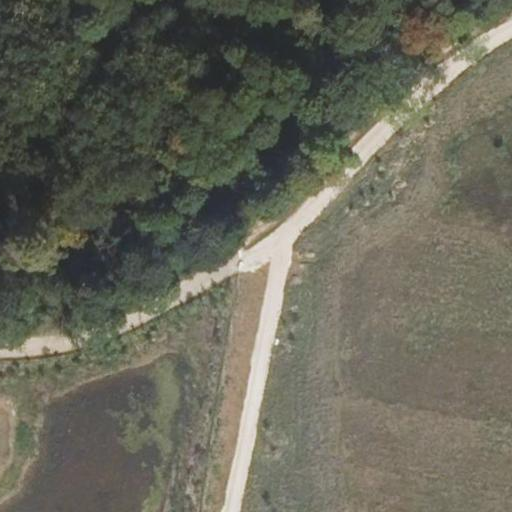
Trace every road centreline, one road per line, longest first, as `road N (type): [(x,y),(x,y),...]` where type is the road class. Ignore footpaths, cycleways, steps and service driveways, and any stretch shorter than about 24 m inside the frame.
road 1 (track): [(0,349),(105,325),(271,244),(308,182),(418,80),(511,18)]
road 2 (track): [(252,254),(267,337),(234,511)]
